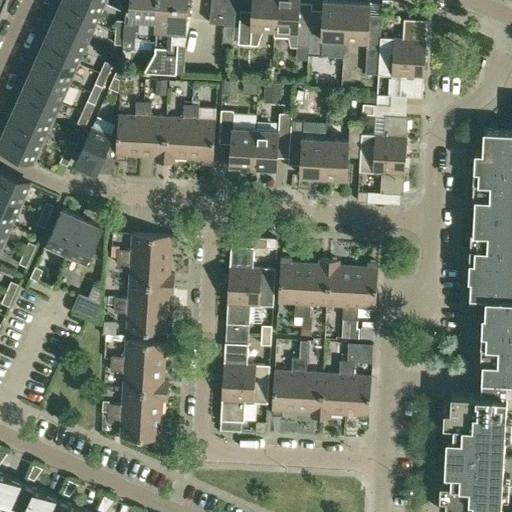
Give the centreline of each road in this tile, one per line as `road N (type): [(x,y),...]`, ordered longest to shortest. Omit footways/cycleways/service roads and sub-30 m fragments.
road 1 (residential): [(384,462),(223,452),(203,442),(213,210)]
road 2 (residential): [(384,462),(392,327),(430,264),(433,223)]
road 3 (residential): [(433,223),(213,210)]
road 4 (residential): [(433,223),(440,132),(492,81),(511,37)]
road 5 (residential): [(176,511),(0,433)]
